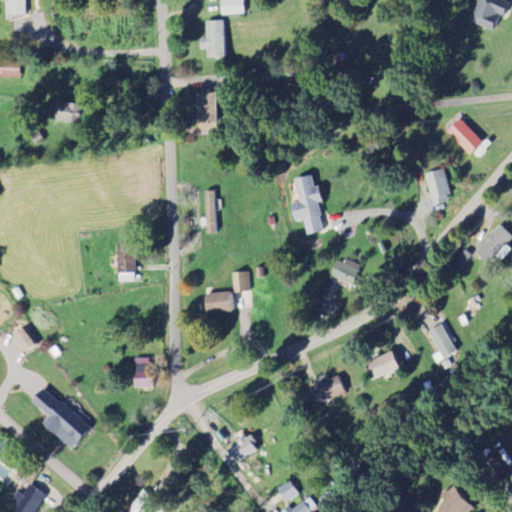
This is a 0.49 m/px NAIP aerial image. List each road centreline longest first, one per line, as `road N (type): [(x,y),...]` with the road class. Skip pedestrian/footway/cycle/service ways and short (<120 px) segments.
road 1 (residential): [(511,157),(374,308),(180,405),(86,511)]
road 2 (residential): [(180,405),(160,0)]
road 3 (residential): [(94,499),(0,416)]
